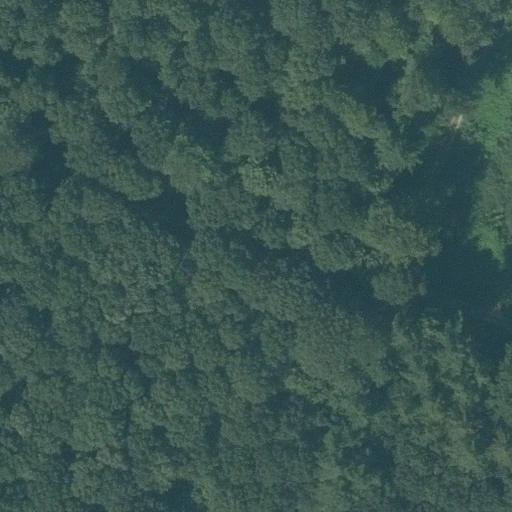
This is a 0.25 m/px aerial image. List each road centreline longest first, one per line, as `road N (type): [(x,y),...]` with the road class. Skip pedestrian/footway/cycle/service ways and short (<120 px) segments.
road 1 (track): [(378,271),(0,121)]
road 2 (track): [(378,271),(485,0)]
road 3 (track): [(288,511),(378,271)]
road 4 (track): [(511,323),(378,271)]
